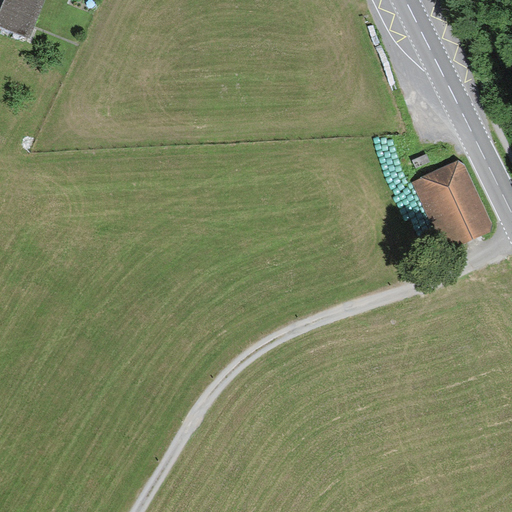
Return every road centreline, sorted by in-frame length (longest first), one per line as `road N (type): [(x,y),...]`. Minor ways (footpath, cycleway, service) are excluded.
road 1 (track): [(136,511),(201,402),(239,360),(292,328),(511,240)]
road 2 (tertiary): [(408,0),(511,214)]
